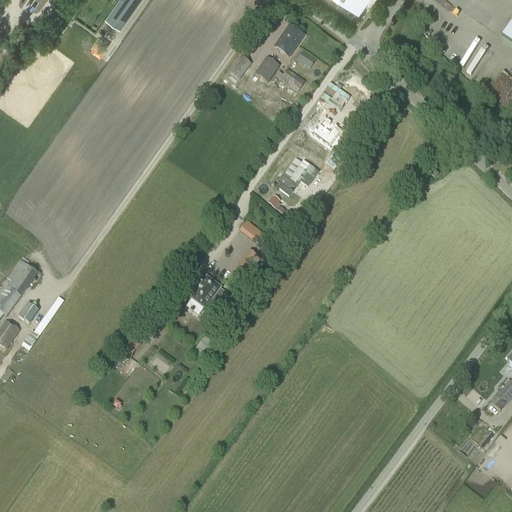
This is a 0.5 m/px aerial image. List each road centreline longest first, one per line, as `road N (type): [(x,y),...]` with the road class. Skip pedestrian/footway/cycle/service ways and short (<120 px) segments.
road 1 (unknown): [(265,0),(21,342)]
road 2 (unclassified): [(342,511),(511,287)]
road 3 (unknown): [(360,48),(256,177),(201,268)]
road 4 (unclassified): [(511,199),(360,48)]
